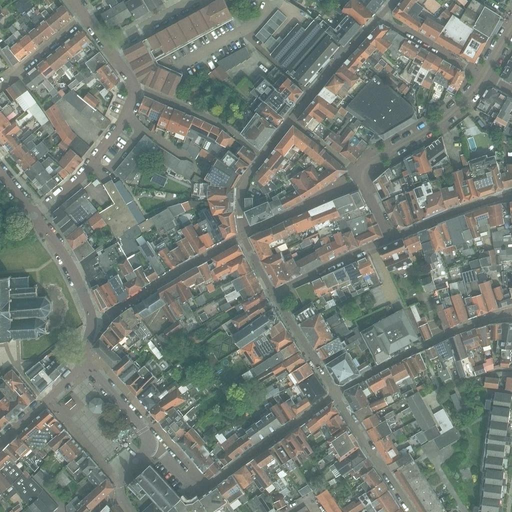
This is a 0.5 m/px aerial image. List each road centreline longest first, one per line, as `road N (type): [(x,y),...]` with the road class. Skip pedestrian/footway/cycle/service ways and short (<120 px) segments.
road 1 (residential): [(334,392),(461,326),(511,312)]
road 2 (residential): [(91,321),(242,236)]
road 3 (residential): [(34,215),(100,154),(126,117),(133,87)]
road 4 (residential): [(483,77),(438,123),(358,175)]
road 5 (residential): [(262,156),(218,121),(133,87)]
road 6 (residential): [(334,392),(413,511)]
road 7 (residential): [(380,16),(291,120)]
road 8 (residential): [(242,236),(358,175)]
road 9 (residential): [(273,293),(391,237)]
road 10 (residential): [(391,237),(511,194)]
road 11 (residential): [(91,321),(76,278),(34,215)]
